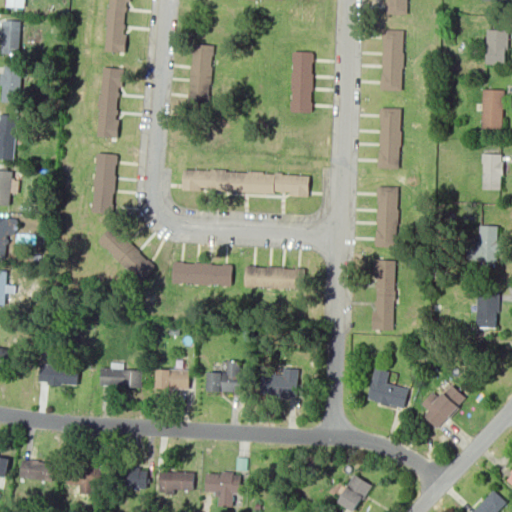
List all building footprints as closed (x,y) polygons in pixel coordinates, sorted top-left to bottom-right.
[(131,0),(125,51),(102,49),(107,0),(131,0)] [(408,0),(408,12),(385,12),(385,0),(408,0)] [(21,51),(23,17),(6,16),(4,50),(21,51)] [(405,93),(382,93),(383,26),(406,27),(405,93)] [(511,29),(511,66),(489,66),(490,29),(511,29)] [(213,110),(190,110),(191,43),(215,43),(213,110)] [(318,114),(295,113),(296,47),(319,47),(318,114)] [(7,63),(25,64),(22,103),(4,101),(7,63)] [(121,139),(98,136),(106,70),(129,72),(121,139)] [(484,90),(502,91),(502,129),(484,129),(484,90)] [(399,161),(380,161),(381,106),(400,106),(399,161)] [(19,158),(0,157),(0,111),(20,112),(19,158)] [(484,152),(502,153),(502,191),(484,191),(484,152)] [(110,212),(92,210),(97,164),(115,166),(110,212)] [(312,198),(185,190),(187,165),(314,173),(312,198)] [(0,205),(13,206),(15,172),(0,171),(0,205)] [(400,245),(377,244),(378,178),(401,178),(400,245)] [(0,250),(8,251),(11,217),(0,216),(0,250)] [(502,225),(502,262),(481,262),(481,225),(502,225)] [(157,263),(145,277),(102,242),(114,228),(157,263)] [(399,329),(377,329),(377,257),(399,257),(399,329)] [(0,297),(5,298),(8,264),(0,263),(0,297)] [(230,265),(229,284),(174,281),(175,263),(230,265)] [(307,270),(306,289),(251,286),(252,267),(307,270)] [(482,289),(501,289),(500,328),(482,327),(482,289)] [(5,371),(0,370),(0,344),(9,346),(5,371)] [(76,364),(43,361),(41,378),(75,381),(76,364)] [(140,367),(106,364),(105,381),(138,384),(140,367)] [(302,395),(274,395),(274,367),(302,367),(302,395)] [(243,394),(208,392),(210,368),(228,369),(227,382),(244,383),(243,394)] [(408,409),(367,398),(375,368),(395,373),(392,384),(413,389),(408,409)] [(198,372),(164,369),(162,386),(196,389),(198,372)] [(430,418),(436,411),(426,402),(437,390),(443,395),(454,382),(472,398),(444,430),(430,418)] [(0,475),(0,456),(12,459),(9,477),(0,475)] [(21,476),(53,479),(54,464),(22,461),(21,476)] [(62,480),(63,461),(101,464),(100,482),(62,480)] [(112,483),(113,465),(151,467),(150,486),(112,483)] [(160,485),(161,467),(200,469),(199,487),(160,485)] [(358,511),(352,511),(336,502),(356,469),(377,481),(358,511)] [(206,495),(207,470),(246,473),(244,497),(206,495)] [(511,500),(502,511),(469,511),(494,484),(511,498),(511,500)]
